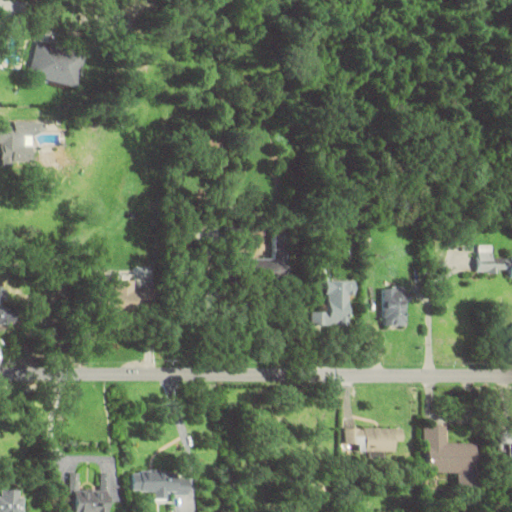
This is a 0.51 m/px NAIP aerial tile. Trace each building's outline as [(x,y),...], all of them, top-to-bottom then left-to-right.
[(75,88),(83,53),(34,42),(27,77),(75,88)] [(0,123),(0,163),(28,163),(28,136),(42,135),(42,123),(0,123)] [(236,279),(286,279),(285,234),(273,234),(273,255),(236,256),(236,279)] [(492,245),(477,245),(477,272),(506,272),(506,258),(492,258),(492,245)] [(104,274),(104,311),(135,311),(135,298),(135,273),(104,274)] [(353,280),(325,280),(325,312),(311,312),(311,325),(347,326),(347,296),(353,296),(353,280)] [(0,324),(13,324),(13,307),(2,307),(2,285),(0,285),(0,324)] [(405,325),(405,288),(382,288),(382,325),(405,325)] [(473,444),(444,443),(444,425),(422,425),(422,473),(473,474),(473,444)] [(381,458),(381,451),(391,451),(391,441),(399,441),(400,428),(342,428),(342,448),(364,448),(364,457),(381,458)] [(511,433),(497,434),(498,447),(507,447),(508,462),(511,461),(511,433)] [(153,491),(153,500),(166,500),(166,494),(185,494),(185,477),(177,477),(177,470),(131,470),(131,491),(153,491)] [(71,472),(70,511),(108,511),(109,472),(101,472),(100,490),(80,489),(80,472),(71,472)] [(18,511),(19,489),(0,488),(0,511),(18,511)]
